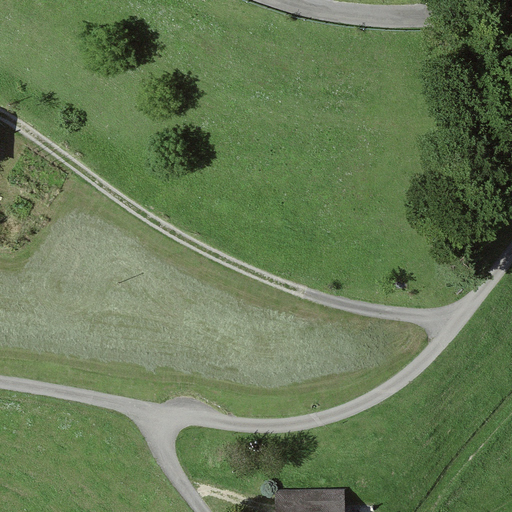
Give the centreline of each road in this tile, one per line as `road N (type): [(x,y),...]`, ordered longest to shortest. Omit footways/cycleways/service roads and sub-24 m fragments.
road 1 (unclassified): [(511,254),(420,367),(347,411),(293,425),(228,426),(0,385)]
road 2 (track): [(455,322),(368,314),(254,276),(0,114)]
road 3 (unclassified): [(511,1),(435,15),(376,15),(284,0)]
